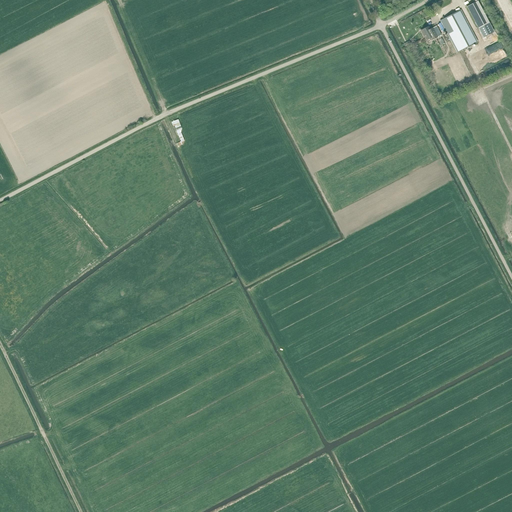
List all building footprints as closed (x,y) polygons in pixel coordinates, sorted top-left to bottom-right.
[(478,1),(467,6),(479,29),(489,23),(478,1)] [(440,21),(457,53),(478,42),(461,10),(440,21)] [(433,28),(430,30),(428,27),(421,31),(426,40),(431,38),(432,40),(437,37),(433,28)] [(485,64),(504,56),(502,50),(485,57),(486,59),(484,60),(485,64)] [(432,70),(427,60),(423,62),(428,72),(432,70)] [(181,133),(181,130),(182,130),(182,129),(178,120),(171,122),(173,127),(174,126),(181,142),(177,143),(180,148),(181,148),(180,146),(183,145),(183,144),(184,144),(184,143),(184,142),(185,142),(184,141),(185,141),(181,133)]
